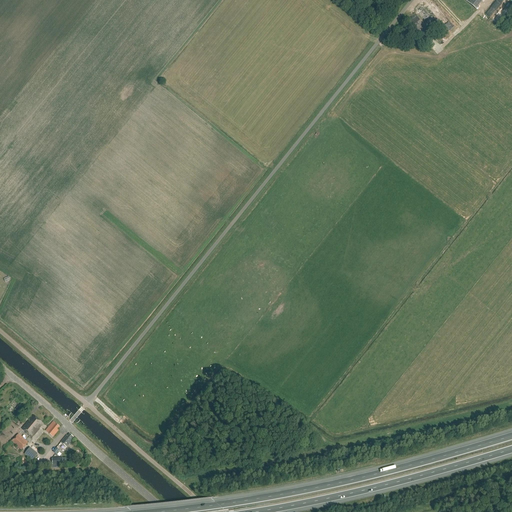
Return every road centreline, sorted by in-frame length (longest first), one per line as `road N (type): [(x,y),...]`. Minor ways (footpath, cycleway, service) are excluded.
road 1 (unclassified): [(86,403),(412,0)]
road 2 (motorway): [(511,435),(322,486),(154,511)]
road 3 (motorway): [(254,511),(511,448)]
road 4 (unclassified): [(212,511),(86,403)]
road 5 (tertiary): [(167,511),(67,425)]
